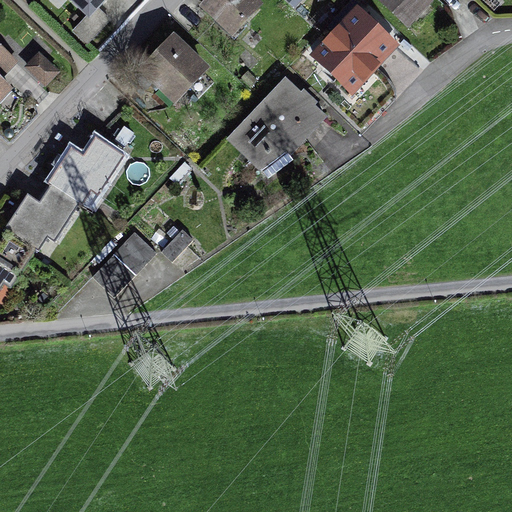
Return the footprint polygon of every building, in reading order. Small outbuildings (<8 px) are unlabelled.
[(69,0),(90,19),(107,0),(69,0)] [(260,0),(213,0),(204,10),(237,40),(268,7),(260,0)] [(380,0),(411,30),(440,0),(380,0)] [(359,13),(314,63),(353,98),(398,48),(359,13)] [(141,69),(174,104),(211,69),(179,35),(141,69)] [(0,78),(2,81),(19,65),(0,46),(0,78)] [(43,54),(24,72),(43,92),(62,74),(43,54)] [(0,106),(14,92),(2,81),(0,78),(0,106)] [(289,81),(230,142),(261,171),(301,152),(330,119),(289,81)] [(0,307),(1,308),(34,253),(47,261),(85,198),(98,206),(126,160),(95,142),(84,161),(71,152),(41,201),(27,193),(0,237),(0,307)] [(184,228),(161,250),(173,263),(196,241),(184,228)] [(139,233),(116,256),(135,274),(158,251),(139,233)] [(115,258),(92,282),(110,300),(133,277),(115,258)]
